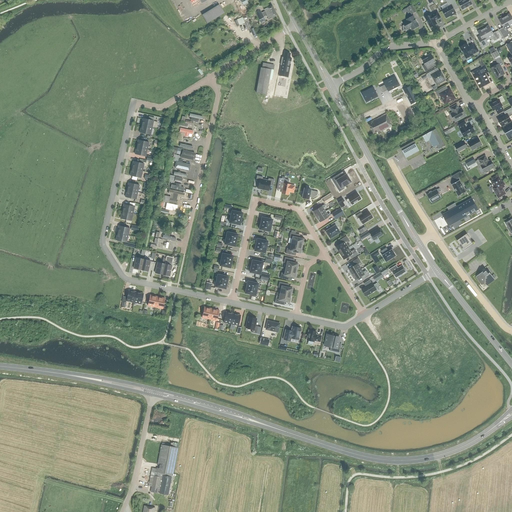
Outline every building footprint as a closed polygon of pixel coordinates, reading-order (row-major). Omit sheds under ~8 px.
[(457,5),(453,0),(445,0),(449,6),(442,10),(446,18),(452,15),(456,13),(453,7),(457,5)] [(463,0),(458,3),(462,10),(472,4),(469,0),(463,0)] [(224,13),(219,5),(202,15),(207,24),(224,13)] [(268,20),(272,18),(277,15),(272,5),(267,8),(264,9),(265,11),(261,13),(260,10),(255,12),(259,20),(264,18),(263,17),(267,15),(268,18),(267,18),(268,20)] [(416,12),(412,5),(407,7),(411,15),(416,12)] [(435,20),(436,19),(437,20),(441,18),(437,12),(432,15),(432,14),(425,18),(430,28),(437,24),(435,20)] [(403,26),(404,31),(402,31),(409,30),(407,30),(407,29),(411,27),(413,30),(419,26),(413,16),(407,20),(408,21),(403,23),(405,26),(403,26)] [(507,29),(510,27),(504,17),(499,20),(503,27),(499,30),(504,38),(510,35),(507,29)] [(488,25),(483,28),(489,39),(492,37),(494,41),(499,38),(496,32),(493,33),(488,25)] [(482,39),(479,41),(483,47),(488,45),(486,41),(489,39),(483,28),(478,31),(482,39)] [(460,47),(461,50),(461,51),(461,52),(462,52),(463,52),(466,59),(473,55),(473,54),(478,51),(474,43),(468,47),(467,43),(466,44),(465,44),(464,44),(463,44),(463,45),(460,47)] [(280,65),(278,75),(288,77),(291,60),(291,59),(289,58),(290,54),(284,53),(283,57),(282,57),(281,57),(282,57),(281,65),(280,65)] [(426,72),(432,68),(436,66),(434,62),(435,62),(431,53),(427,55),(428,58),(423,61),(425,65),(422,66),(426,72)] [(500,66),(503,64),(499,58),(495,60),(498,64),(491,68),(497,78),(504,74),(502,71),(502,70),(501,67),(500,68),(500,66)] [(261,66),(256,92),(266,94),(269,80),(271,80),(274,65),(262,63),(261,67),(261,66)] [(488,72),(485,66),(474,72),(475,74),(473,75),(480,88),(489,83),(484,74),(488,72)] [(437,85),(446,80),(441,72),(437,74),(437,73),(436,73),(435,73),(434,70),(427,74),(429,79),(432,77),(437,85)] [(385,85),(380,87),(382,93),(387,90),(388,92),(400,86),(396,78),(384,84),(385,85)] [(411,85),(404,89),(411,102),(419,99),(411,85)] [(441,99),(441,101),(442,103),(444,103),(445,104),(448,102),(449,102),(451,101),(452,100),(455,98),(454,97),(454,96),(454,95),(453,95),(449,89),(443,92),(442,88),(435,92),(438,97),(441,96),(442,99),(441,99)] [(374,89),(362,95),(366,103),(378,97),(374,89)] [(499,99),(489,105),(493,111),(496,109),(497,111),(496,111),(498,114),(504,111),(501,106),(502,106),(501,103),(504,101),(502,96),(498,98),(499,99)] [(457,105),(450,108),(453,113),(451,114),(455,121),(465,115),(461,108),(459,109),(457,105)] [(511,121),(509,117),(511,114),(511,110),(511,108),(503,112),(505,116),(498,120),(502,126),(511,121)] [(390,122),(383,109),(376,112),(379,118),(373,121),(374,122),(369,125),(373,134),(377,132),(378,135),(381,133),(380,132),(392,127),(390,122)] [(190,114),(189,118),(191,118),(190,121),(198,123),(198,120),(202,120),(203,117),(190,114)] [(148,120),(143,118),(141,125),(152,128),(154,118),(149,117),(148,120)] [(464,121),(458,125),(461,130),(460,130),(464,137),(474,131),(475,130),(473,128),(472,128),(471,125),(467,127),(464,121)] [(139,132),(150,135),(152,128),(141,125),(139,132)] [(193,131),(180,128),(179,132),(184,133),(183,137),(187,138),(188,134),(192,135),(193,131)] [(425,141),(430,139),(434,147),(437,146),(438,149),(445,146),(436,129),(422,136),(425,141)] [(472,150),(482,145),(478,138),(468,144),(472,150)] [(138,140),(136,147),(147,149),(149,142),(138,140)] [(414,141),(401,148),(402,151),(405,157),(418,150),(414,141)] [(455,147),(458,152),(467,147),(464,141),(455,147)] [(135,154),(146,156),(147,149),(136,147),(135,154)] [(195,153),(183,151),(181,159),(193,162),(195,153)] [(487,160),(485,156),(478,160),(481,166),(484,172),(494,167),(491,161),(488,162),(487,160)] [(464,161),(468,167),(476,162),(473,157),(464,161)] [(133,161),(131,168),(142,171),(144,164),(133,161)] [(176,162),(174,169),(189,172),(191,165),(176,162)] [(252,179),(254,168),(249,167),(248,173),(241,171),(239,185),(246,186),(247,181),(248,181),(249,179),(252,179)] [(130,175),(141,178),(142,171),(131,168),(130,175)] [(460,172),(452,176),(454,180),(462,176),(460,172)] [(340,174),(332,179),(337,187),(339,186),(341,188),(343,186),(350,182),(348,178),(346,175),(344,176),(342,177),(341,177),(340,174)] [(262,177),(256,176),(255,181),(258,182),(257,188),(262,189),(264,180),(262,179),(262,177)] [(492,180),(490,181),(493,186),(491,188),(498,199),(506,194),(503,188),(505,187),(504,185),(505,185),(503,181),(502,181),(499,176),(496,178),(495,176),(491,178),(492,180)] [(270,185),(273,185),(274,180),(268,178),(267,181),(265,180),(263,189),(268,191),(270,185)] [(279,178),(277,184),(283,186),(281,193),(288,195),(288,192),(293,193),(294,186),(290,185),(288,184),(289,180),(285,179),(281,178),(281,179),(279,178)] [(458,196),(466,192),(459,180),(452,184),(458,196)] [(128,183),(127,190),(138,192),(139,185),(128,183)] [(183,192),(184,188),(181,187),(181,185),(176,184),(175,186),(171,185),(170,189),(183,192)] [(304,188),(302,198),(308,199),(309,197),(312,198),(317,195),(318,192),(310,190),(304,188)] [(441,198),(437,189),(427,195),(431,203),(441,198)] [(125,197),(136,199),(138,192),(127,190),(125,197)] [(183,199),(185,194),(169,190),(168,195),(170,196),(170,198),(179,200),(179,198),(183,199)] [(361,199),(357,193),(345,200),(347,202),(349,201),(352,205),(361,199)] [(330,194),(322,199),(325,204),(333,199),(330,194)] [(471,200),(444,214),(450,224),(477,209),(471,200)] [(123,204),(122,211),(133,214),(134,207),(123,204)] [(324,205),(313,211),(315,214),(314,214),(316,217),(325,212),(323,208),(325,207),(324,205)] [(333,216),(335,219),(343,214),(340,209),(338,210),(339,212),(333,216)] [(120,218),(131,221),(133,214),(122,211),(120,218)] [(232,211),(230,217),(241,219),(242,213),(232,211)] [(318,220),(320,222),(331,215),(329,213),(327,215),(325,212),(316,217),(317,220),(318,220)] [(355,216),(357,219),(358,218),(362,224),(372,218),(368,212),(362,215),(361,213),(355,216)] [(239,225),(241,219),(230,217),(229,223),(239,225)] [(272,220),(262,217),(260,223),(271,226),(272,220)] [(326,232),(330,238),(339,232),(335,226),(338,224),(337,221),(331,224),(332,227),(326,232)] [(269,232),(271,226),(260,223),(259,229),(269,232)] [(119,226),(117,233),(128,235),(130,228),(119,226)] [(379,229),(370,234),(374,240),(383,235),(379,229)] [(237,234),(227,232),(226,238),(236,240),(237,234)] [(115,240),(126,242),(128,235),(117,233),(115,240)] [(296,234),(290,233),(289,238),(292,239),(291,244),(301,246),(302,244),(303,244),(304,240),(296,238),(296,234)] [(472,244),(468,238),(469,238),(467,234),(457,241),(459,245),(460,244),(464,249),(465,249),(464,249),(472,244)] [(341,243),(335,247),(339,253),(348,248),(346,244),(349,241),(346,236),(339,240),(341,243)] [(235,246),(236,240),(226,238),(224,244),(235,246)] [(257,239),(255,245),(266,247),(267,241),(257,239)] [(301,249),(301,246),(291,244),(290,249),(287,248),(285,254),(292,255),(293,251),(301,253),(301,249)] [(255,245),(254,251),(265,253),(266,247),(255,245)] [(386,247),(381,251),(383,255),(382,256),(386,262),(396,256),(392,250),(389,251),(386,247)] [(348,248),(339,253),(343,260),(349,256),(351,259),(358,255),(354,249),(350,252),(348,248)] [(222,254),(221,260),(231,262),(233,256),(222,254)] [(164,264),(162,275),(169,276),(172,266),(171,265),(173,258),(166,256),(164,264)] [(133,268),(141,270),(143,259),(136,257),(133,268)] [(157,262),(155,273),(162,275),(164,264),(166,258),(163,257),(162,263),(157,262)] [(283,263),(287,264),(286,269),(296,271),(296,268),(297,269),(298,264),(290,263),(291,259),(285,257),(283,263)] [(352,275),(361,269),(359,266),(362,265),(358,258),(353,261),(355,265),(349,269),(351,272),(350,272),(352,275)] [(148,271),(150,261),(143,259),(141,270),(148,271)] [(221,260),(219,266),(230,268),(231,262),(221,260)] [(252,260),(251,266),(261,269),(262,263),(252,260)] [(396,265),(389,269),(391,272),(392,271),(395,275),(396,274),(398,277),(406,272),(402,265),(398,268),(396,265)] [(260,275),(261,269),(251,266),(249,272),(260,275)] [(295,273),(296,271),(286,269),(285,274),(281,273),(280,278),(286,280),(287,276),(295,278),(296,273),(295,273)] [(366,270),(363,272),(361,269),(352,275),(354,278),(354,277),(356,280),(362,276),(364,279),(369,276),(366,270)] [(484,285),(486,284),(486,285),(495,279),(489,272),(489,273),(488,274),(486,271),(484,273),(483,271),(476,276),(482,285),(483,284),(484,285)] [(380,272),(373,277),(376,282),(383,277),(380,272)] [(217,275),(216,281),(226,283),(228,277),(217,275)] [(225,289),(226,283),(216,281),(215,287),(225,289)] [(258,284),(247,281),(246,287),(256,290),(258,284)] [(281,289),(280,294),(290,296),(291,293),(292,293),(293,289),(285,287),(285,283),(279,282),(278,289),(281,289)] [(361,289),(366,296),(376,290),(372,283),(361,289)] [(255,296),(256,290),(246,287),(245,293),(255,296)] [(126,301),(133,303),(136,292),(128,290),(126,301)] [(141,304),(143,293),(136,292),(133,303),(141,304)] [(291,298),(290,298),(290,296),(280,294),(279,298),(276,297),(275,303),(281,304),(282,301),(290,302),(291,298)] [(148,306),(155,307),(157,297),(150,295),(148,306)] [(157,297),(155,307),(162,309),(165,298),(157,297)] [(202,318),(209,319),(211,309),(204,307),(202,318)] [(216,321),(219,310),(211,309),(209,319),(216,321)] [(223,323),(231,324),(233,313),(226,312),(223,323)] [(238,326),(240,315),(233,313),(231,324),(238,326)] [(248,317),(246,328),(252,329),(251,332),(256,333),(258,327),(254,326),(256,319),(248,317)] [(279,324),(268,321),(266,328),(277,331),(279,324)] [(408,325),(397,332),(400,338),(398,339),(422,377),(444,363),(436,352),(429,356),(428,354),(423,346),(422,347),(420,344),(421,343),(414,331),(412,332),(408,325)] [(290,341),(291,338),(298,340),(301,329),(292,327),(291,331),(285,330),(283,339),(290,341)] [(309,330),(306,340),(315,342),(315,341),(320,342),(321,336),(317,335),(315,335),(316,332),(309,330)] [(330,347),(330,351),(339,353),(341,344),(338,343),(339,337),(335,336),(335,337),(333,337),(333,336),(327,334),(324,346),(330,347)] [(156,472),(157,472),(156,476),(153,476),(151,486),(158,488),(157,493),(168,495),(172,477),(171,477),(171,475),(173,475),(173,474),(178,448),(161,445),(157,464),(160,465),(159,468),(157,468),(156,472)]
